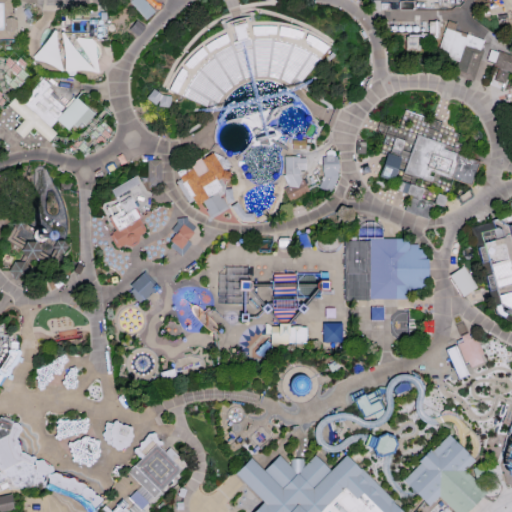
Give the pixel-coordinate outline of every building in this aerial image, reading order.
[(0,0),(0,37),(12,37),(12,25),(12,0),(0,0)] [(149,0),(132,0),(128,4),(146,23),(159,11),(149,0)] [(503,0),(511,0),(511,13),(504,14),(503,0)] [(412,2),(397,1),(397,9),(412,10),(412,2)] [(135,22),(127,32),(136,39),(143,29),(135,22)] [(446,22),(434,58),(456,66),(455,74),(459,75),(463,77),(471,54),(481,56),(484,44),(455,34),(458,26),(446,22)] [(226,28),(240,23),(242,29),(238,30),(240,38),(244,36),(246,44),(233,48),(226,28)] [(401,38),(415,37),(416,51),(403,53),(401,38)] [(496,51),(490,69),(497,71),(495,77),(493,83),(502,86),(504,81),(506,74),(511,76),(511,56),(496,51)] [(328,53),(322,61),(325,63),(331,56),(328,53)] [(42,78),(21,101),(14,95),(7,103),(23,118),(14,129),(18,133),(22,137),(32,126),(48,140),(56,132),(50,127),(57,120),(68,129),(72,124),(76,126),(81,121),(84,124),(94,112),(78,98),(75,96),(65,108),(49,94),(52,90),(48,86),(49,84),(42,78)] [(140,99),(150,107),(155,101),(153,108),(165,110),(165,97),(156,96),(148,92),(140,99)] [(472,130),(474,130),(475,130),(477,131),(478,132),(479,133),(479,134),(479,136),(478,138),(477,139),(475,139),(474,139),(471,138),(470,137),(470,136),(470,134),(470,132),(471,131),(472,130)] [(401,140),(393,137),(387,152),(395,156),(401,140)] [(305,139),(291,138),(291,147),(305,147),(305,139)] [(415,138),(402,177),(431,187),(434,177),(470,189),(479,165),(443,153),(445,148),(415,138)] [(328,196),(318,192),(323,181),(320,161),(324,161),(324,156),(332,154),(332,159),(338,159),(339,180),(328,196)] [(211,155),(200,163),(197,159),(180,169),(173,173),(178,183),(174,185),(188,206),(191,204),(203,220),(206,218),(209,221),(210,222),(228,212),(221,199),(227,181),(224,174),(229,169),(224,160),(217,163),(211,155)] [(289,207),(309,197),(305,190),(297,175),(305,178),(305,162),(297,161),(297,158),(285,156),(284,187),(289,189),(283,191),(285,195),(289,207)] [(147,183),(161,184),(162,161),(148,160),(148,167),(147,183)] [(366,165),(359,168),(362,174),(368,172),(366,165)] [(396,171),(391,185),(375,179),(380,166),(396,171)] [(138,183),(135,175),(110,186),(113,195),(138,183)] [(402,214),(426,222),(432,205),(421,202),(424,192),(402,185),(399,195),(408,197),(402,214)] [(444,196),(436,193),(432,205),(440,207),(442,204),(443,202),(444,196)] [(116,200),(102,208),(117,232),(110,236),(117,249),(124,245),(131,246),(137,243),(139,235),(144,232),(136,221),(130,224),(125,213),(136,207),(130,197),(118,203),(116,200)] [(20,231),(22,228),(23,226),(20,220),(13,219),(10,225),(12,229),(13,231),(15,231),(20,231)] [(179,259),(191,248),(184,243),(194,229),(188,225),(187,219),(177,219),(177,225),(170,232),(175,237),(169,244),(173,247),(168,254),(179,259)] [(493,228),(491,233),(494,241),(502,238),(501,235),(499,231),(493,228)] [(38,229),(41,229),(43,231),(44,232),(46,235),(46,238),(45,240),(45,241),(43,242),(40,244),(37,245),(35,244),(32,243),(31,240),(30,238),(30,235),(31,233),(32,231),(34,230),(37,229),(38,229)] [(296,252),(310,249),(306,244),(305,235),(295,237),(297,244),(296,252)] [(279,240),(278,241),(277,246),(279,250),(287,251),(290,247),(289,242),(286,239),(279,240)] [(343,244),(343,272),(343,303),(353,303),(389,303),(408,303),(408,296),(417,295),(419,290),(425,290),(425,280),(425,270),(425,252),(417,252),(417,246),(412,246),(408,246),(401,240),(391,240),(368,240),(368,244),(356,244),(343,244)] [(479,245),(482,244),(494,241),(496,247),(504,244),(511,272),(511,287),(493,292),(479,245)] [(63,243),(55,242),(53,245),(50,249),(55,256),(57,256),(61,256),(65,250),(63,243)] [(20,252),(24,246),(32,245),(39,254),(37,257),(35,259),(34,262),(25,259),(20,252)] [(12,280),(18,281),(21,281),(28,271),(27,263),(23,260),(19,260),(13,262),(7,270),(9,274),(12,280)] [(448,261),(448,268),(457,269),(457,261),(448,261)] [(445,277),(461,267),(474,287),(459,298),(445,277)] [(252,268),(227,268),(218,275),(217,298),(225,299),(225,307),(247,308),(253,295),(252,268)] [(145,273),(127,287),(132,293),(128,296),(138,308),(159,290),(156,286),(145,273)] [(325,275),(270,276),(269,311),(279,324),(278,329),(266,329),(267,342),(274,349),(285,352),(286,346),(289,346),(288,329),(314,299),(320,298),(327,291),(325,275)] [(56,290),(66,283),(64,279),(53,286),(56,290)] [(511,294),(496,298),(497,308),(511,316),(511,294)] [(263,306),(258,310),(265,316),(269,312),(263,306)] [(186,308),(188,313),(191,318),(212,337),(219,330),(199,310),(193,307),(186,308)] [(322,307),(333,308),(333,316),(321,316),(322,307)] [(370,309),(382,309),(383,324),(370,324),(370,309)] [(239,325),(238,317),(246,317),(247,324),(239,325)] [(467,332),(454,335),(451,322),(464,319),(467,332)] [(321,325),(341,325),(342,345),(322,346),(321,325)] [(289,346),(299,346),(306,345),(306,329),(288,329),(289,346)] [(0,383),(2,385),(6,376),(10,376),(12,371),(16,366),(19,363),(21,357),(23,352),(23,344),(21,340),(19,334),(8,335),(8,352),(0,365),(0,383)] [(482,368),(475,350),(480,348),(478,341),(472,340),(468,342),(466,334),(460,336),(461,343),(448,347),(459,378),(482,368)] [(255,355),(267,342),(274,349),(261,361),(255,355)] [(38,391),(37,385),(38,382),(34,378),(34,374),(33,371),(35,368),(38,368),(42,366),(45,365),(49,364),(55,361),(58,359),(61,357),(62,356),(64,355),(66,358),(67,360),(65,363),(63,365),(62,367),(62,369),(62,372),(61,373),(60,375),(57,375),(53,373),(51,376),(52,379),(50,382),(47,383),(46,386),(44,386),(44,388),(42,390),(38,391)] [(70,388),(66,390),(60,383),(63,380),(63,375),(65,374),(67,372),(67,369),(71,368),(73,367),(75,369),(76,371),(75,374),(74,377),(74,380),(76,379),(76,383),(76,386),(75,388),(73,388),(70,388)] [(158,374),(160,382),(173,378),(170,370),(158,374)] [(365,416),(384,406),(380,397),(371,402),(367,394),(356,399),(365,416)] [(503,433),(511,435),(511,417),(508,416),(503,433)] [(31,465),(21,461),(4,470),(0,472),(0,417),(13,422),(12,424),(15,423),(17,424),(19,426),(21,427),(21,429),(20,431),(18,434),(16,437),(16,439),(19,444),(19,446),(19,451),(20,452),(24,454),(27,455),(30,457),(32,457),(33,457),(34,458),(34,460),(32,462),(31,465)] [(53,438),(53,435),(55,433),(56,431),(57,428),(57,426),(57,421),(58,420),(60,419),(63,421),(68,421),(70,422),(73,421),(75,421),(80,421),(84,419),(87,418),(88,420),(88,423),(88,427),(86,432),(83,434),(81,434),(78,435),(76,436),(71,435),(68,438),(62,439),(58,441),(55,439),(53,438)] [(130,427),(125,425),(122,425),(120,424),(118,424),(116,421),(113,421),(112,423),(110,424),(108,422),(105,423),(105,425),(104,428),(104,430),(103,431),(101,434),(101,436),(103,438),(102,440),(104,441),(105,442),(105,443),(107,446),(110,445),(113,448),(114,450),(119,450),(122,450),(124,446),(126,445),(130,442),(132,440),(133,437),(132,435),(131,432),(131,430),(130,427)] [(379,438),(370,434),(366,446),(390,455),(396,438),(381,432),(379,438)] [(126,474),(145,458),(139,457),(136,455),(134,453),(134,449),(135,448),(139,448),(139,446),(139,443),(141,442),(145,440),(145,437),(148,434),(150,434),(153,434),(154,433),(155,435),(157,438),(159,440),(161,443),(163,443),(164,445),(161,445),(158,446),(165,455),(168,450),(185,467),(178,475),(154,500),(126,474)] [(427,508),(438,497),(453,511),(468,511),(486,494),(476,484),(473,481),(469,477),(465,473),(475,463),(467,454),(457,444),(449,435),(432,450),(430,449),(416,464),(417,466),(403,479),(410,487),(423,500),(427,508)] [(68,444),(70,443),(72,443),(74,442),(79,440),(81,438),(86,438),(89,438),(91,440),(95,440),(97,441),(99,441),(99,443),(99,446),(100,451),(100,454),(97,458),(94,463),(92,466),(90,467),(85,466),(82,465),(80,466),(77,464),(76,461),(72,461),(71,458),(70,452),(70,450),(66,447),(68,444)] [(249,459),(231,477),(242,487),(246,489),(262,503),(250,511),(401,511),(393,503),(358,469),(344,455),(334,465),(328,471),(313,457),(302,467),(303,461),(297,461),(291,461),(291,468),(277,454),(260,472),(256,468),(249,459)] [(40,461),(38,461),(34,460),(32,462),(31,465),(37,467),(35,476),(43,476),(71,486),(98,501),(102,507),(105,501),(102,499),(99,497),(97,495),(93,495),(93,492),(89,489),(85,486),(80,482),(76,482),(73,480),(70,477),(65,475),(64,474),(58,473),(52,473),(52,468),(50,466),(47,467),(45,464),(43,461),(40,461)] [(34,482),(35,476),(37,467),(31,465),(21,461),(4,470),(11,484),(34,482)] [(112,473),(112,472),(113,470),(114,467),(116,466),(118,467),(120,466),(121,468),(120,470),(121,472),(119,474),(118,475),(115,474),(112,473)] [(476,484),(493,480),(492,475),(492,468),(473,472),(473,477),(473,481),(476,484)] [(4,470),(0,472),(0,491),(9,490),(13,490),(19,489),(27,488),(33,487),(34,482),(11,484),(4,470)] [(98,501),(71,486),(43,476),(35,476),(34,482),(33,487),(45,491),(48,492),(58,494),(63,496),(74,500),(83,506),(86,511),(99,511),(102,507),(98,501)] [(410,487),(403,493),(393,503),(401,511),(411,511),(416,508),(423,500),(410,487)] [(136,490),(128,498),(135,504),(128,510),(130,511),(142,511),(141,510),(148,504),(136,490)] [(7,511),(0,511),(0,496),(11,494),(14,511),(7,511)] [(99,511),(104,505),(111,511),(114,510),(116,509),(114,508),(123,500),(127,504),(124,508),(128,511),(99,511)]
